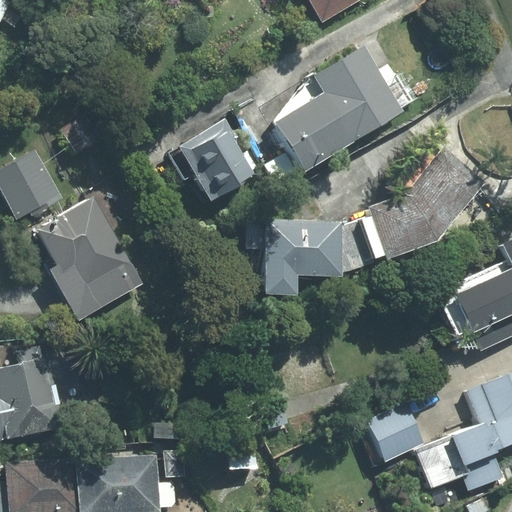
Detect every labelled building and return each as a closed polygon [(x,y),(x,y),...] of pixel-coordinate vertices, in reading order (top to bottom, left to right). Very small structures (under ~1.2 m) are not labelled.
[(297,0),(311,24),(353,0),(297,0)] [(261,125),(289,173),(394,113),(357,49),(305,78),(314,94),(261,125)] [(217,120),(169,148),(199,200),(247,173),(217,120)] [(25,149),(0,163),(0,210),(8,225),(53,198),(25,149)] [(373,262),(425,244),(477,185),(436,149),(395,196),(354,210),(373,262)] [(84,198),(26,232),(45,266),(36,271),(66,323),(134,284),(84,198)] [(333,224),(255,221),(252,294),(284,296),(285,276),(331,278),(333,224)] [(441,297),(466,351),(511,330),(511,237),(493,246),(503,269),(441,297)] [(0,439),(56,428),(43,358),(0,366),(0,439)] [(484,448),(511,437),(511,379),(509,370),(458,390),(470,422),(438,434),(459,489),(495,475),(484,448)] [(395,402),(357,419),(375,460),(414,443),(395,402)] [(182,421),(155,419),(154,436),(181,438),(182,421)] [(150,456),(65,460),(67,511),(138,511),(152,511),(150,456)] [(0,461),(0,511),(67,511),(65,460),(0,461)]
